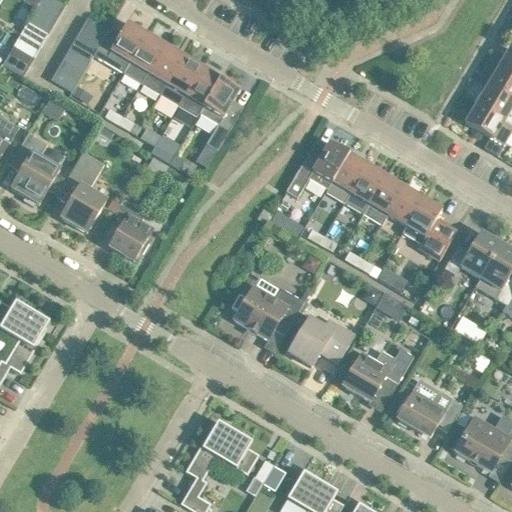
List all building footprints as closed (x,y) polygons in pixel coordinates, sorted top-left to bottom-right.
[(59,18),(65,8),(51,0),(41,0),(38,6),(59,18)] [(53,29),(59,18),(38,6),(32,16),(53,29)] [(47,39),(53,29),(32,16),(26,27),(47,39)] [(101,44),(108,33),(87,21),(81,32),(101,44)] [(146,36),(126,25),(120,35),(110,29),(108,33),(101,44),(95,54),(92,59),(122,76),(146,36)] [(41,49),(47,39),(26,27),(20,37),(41,49)] [(95,54),(101,44),(81,32),(75,42),(95,54)] [(140,87),(147,76),(164,47),(146,36),(122,76),(140,87)] [(35,60),(41,49),(20,37),(14,47),(35,60)] [(89,64),(92,59),(95,54),(75,42),(68,52),(89,64)] [(28,70),(35,60),(14,47),(8,58),(28,70)] [(159,98),(166,87),(183,59),(164,47),(147,76),(140,87),(159,98)] [(511,52),(509,50),(497,69),(511,77),(511,52)] [(83,75),(89,64),(68,52),(62,62),(83,75)] [(22,80),(28,70),(8,58),(2,68),(22,80)] [(178,109),(184,98),(201,70),(183,59),(166,87),(159,98),(178,109)] [(77,85),(83,75),(62,62),(56,73),(77,85)] [(511,77),(497,69),(486,88),(511,103),(511,77)] [(197,120),(199,116),(220,81),(201,70),(184,98),(178,109),(197,120)] [(71,95),(77,85),(56,73),(50,83),(71,95)] [(220,81),(199,116),(217,127),(205,147),(217,154),(230,131),(240,114),(230,107),(239,92),(220,81)] [(511,103),(486,88),(475,107),(511,128),(511,125),(511,103)] [(88,107),(93,99),(77,90),(72,98),(88,107)] [(50,99),(41,114),(47,118),(53,108),(63,114),(66,108),(50,99)] [(511,128),(475,107),(464,126),(489,141),(483,151),(497,159),(511,133),(511,128)] [(116,127),(121,119),(109,112),(105,120),(116,127)] [(129,135),(133,127),(121,119),(116,127),(129,135)] [(0,123),(0,158),(15,133),(0,123)] [(38,208),(48,190),(59,171),(39,159),(47,147),(28,136),(13,160),(25,167),(10,191),(25,200),(23,203),(32,209),(35,206),(38,208)] [(285,195),(296,201),(308,181),(327,192),(348,156),(329,145),(324,153),(314,147),(299,171),(285,195)] [(88,193),(103,167),(83,155),(56,200),(57,201),(68,183),(79,190),(60,221),(86,236),(96,219),(106,203),(88,193)] [(343,206),(366,167),(348,156),(327,192),(325,195),(343,206)] [(162,180),(169,169),(153,159),(147,170),(162,180)] [(362,217),(385,179),(366,167),(343,206),(362,217)] [(381,228),(387,218),(403,190),(385,179),(362,217),(381,228)] [(405,229),(422,201),(403,190),(387,218),(405,229)] [(446,252),(456,235),(435,222),(441,212),(422,201),(405,229),(401,236),(420,247),(421,245),(431,251),(428,257),(439,263),(446,252)] [(133,264),(152,232),(140,225),(143,221),(119,207),(113,216),(125,223),(109,250),(133,264)] [(266,227),(271,218),(262,212),(257,221),(266,227)] [(278,213),(270,225),(281,231),(288,219),(278,213)] [(319,248),(324,240),(312,232),(307,240),(319,248)] [(480,281),(500,247),(479,235),(467,255),(457,249),(443,272),(454,278),(459,269),(480,281)] [(331,255),(336,247),(324,240),(319,248),(331,255)] [(505,308),(511,297),(511,281),(509,279),(511,273),(511,253),(500,247),(480,281),(474,290),(495,302),(505,308)] [(363,249),(359,256),(380,267),(384,259),(363,249)] [(356,270),(361,262),(349,255),(344,262),(356,270)] [(306,270),(313,274),(319,264),(309,258),(305,265),(306,270)] [(368,277),(373,269),(361,262),(356,270),(368,277)] [(274,302),(270,299),(253,289),(245,302),(238,298),(231,311),(238,315),(233,323),(267,343),(273,333),(284,339),(303,305),(280,292),(274,302)] [(366,298),(367,303),(374,307),(380,297),(370,291),(366,298)] [(511,297),(505,308),(502,313),(511,318),(511,297)] [(49,324),(15,304),(10,311),(0,304),(0,332),(18,343),(4,366),(0,363),(0,386),(9,370),(20,377),(47,332),(45,331),(45,332),(44,332),(49,324)] [(324,330),(309,321),(298,339),(288,356),(311,370),(320,355),(337,366),(347,348),(353,338),(328,323),(324,330)] [(396,387),(413,360),(399,352),(393,362),(380,355),(374,365),(361,356),(342,388),(370,404),(384,380),(396,387)] [(350,373),(340,367),(333,379),(343,385),(350,373)] [(462,408),(419,383),(396,420),(429,440),(436,429),(446,435),(462,408)] [(504,437),(474,420),(453,454),(490,475),(500,458),(510,464),(511,461),(511,424),(511,425),(504,437)] [(252,444),(228,431),(217,424),(213,432),(212,431),(213,430),(212,430),(185,475),(196,481),(180,508),(187,511),(207,511),(210,507),(198,500),(206,486),(202,483),(216,460),(246,478),(258,458),(247,452),(252,444)] [(263,485),(272,468),(264,463),(254,480),(263,485)] [(341,511),(343,508),(332,502),(337,495),(302,474),(286,502),(303,511),(341,511)]
